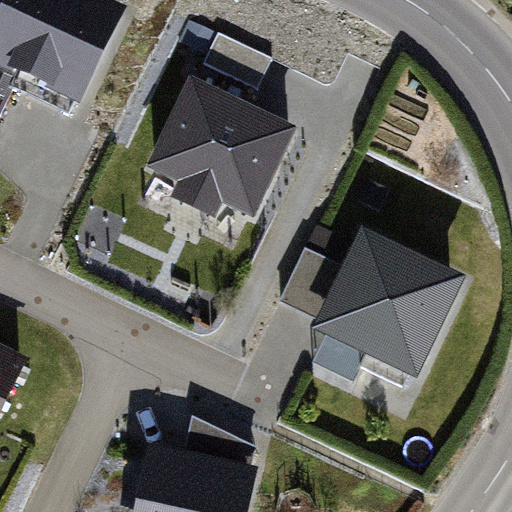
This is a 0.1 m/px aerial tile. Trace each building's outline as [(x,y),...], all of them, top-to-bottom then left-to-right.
[(122,10),(100,0),(13,0),(0,29),(0,57),(81,96),(122,10)] [(310,144),(197,92),(154,183),(268,235),(310,144)] [(418,368),(462,278),(367,233),(324,323),(418,368)] [(0,356),(0,417),(23,367),(0,356)] [(149,511),(247,511),(257,470),(164,449),(149,511)]
